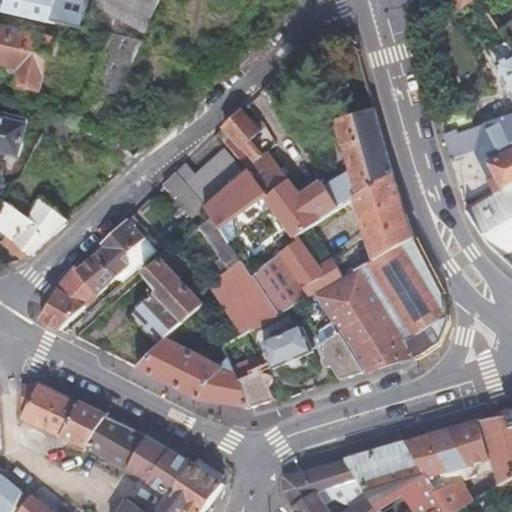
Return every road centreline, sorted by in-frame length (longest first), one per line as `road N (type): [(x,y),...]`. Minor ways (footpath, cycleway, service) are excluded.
road 1 (residential): [(351,0),(0,319)]
road 2 (secondary): [(471,275),(452,248),(418,158),(375,0)]
road 3 (residential): [(261,459),(0,328)]
road 4 (secondary): [(261,459),(289,441),(439,392)]
road 5 (secondary): [(471,275),(464,336),(439,392)]
